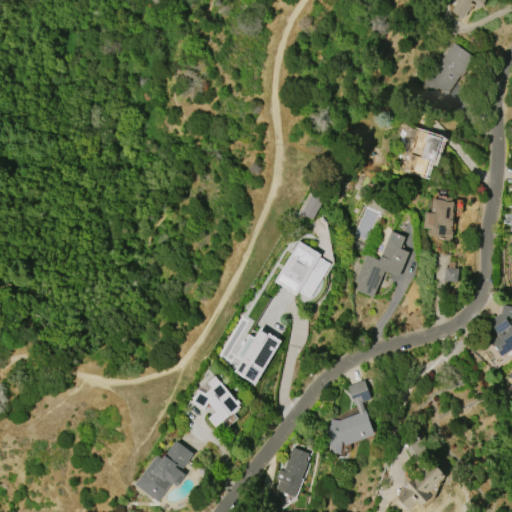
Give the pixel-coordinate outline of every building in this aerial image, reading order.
[(456,0),(451,13),(464,19),(471,6),(480,10),(484,0),(456,0)] [(474,57),(461,76),(458,75),(447,93),(437,87),(432,94),(419,86),(436,60),(437,61),(440,57),(442,58),(451,42),(474,57)] [(404,170),(417,129),(443,138),(435,164),(429,162),(424,176),(404,170)] [(437,195),(451,197),(450,201),(454,201),(453,212),(454,212),(453,219),(452,226),(451,231),(453,231),(452,239),(450,238),(450,240),(438,239),(438,238),(436,238),(436,236),(427,235),(428,230),(430,230),(430,228),(423,227),(425,212),(431,213),(433,199),(436,199),(437,195)] [(354,282),(365,254),(378,260),(390,231),(404,237),(400,249),(409,252),(398,277),(384,271),(382,275),(383,275),(374,297),(369,294),(368,295),(355,290),(358,283),(354,282)] [(298,241),(321,255),(319,257),(330,264),(310,298),(299,291),(297,295),(274,281),(298,241)] [(449,254),(435,253),(435,281),(457,282),(457,262),(449,262),(449,254)] [(488,322),(500,313),(502,305),(511,307),(511,348),(501,356),(491,342),(498,336),(488,322)] [(248,334),(254,338),(260,328),(281,341),(255,384),(234,371),(241,360),(235,356),(248,334)] [(347,386),(364,380),(370,399),(362,402),(365,410),(366,410),(375,435),(344,446),(342,440),(340,453),(329,451),(330,446),(326,446),(330,419),(337,420),(358,413),(355,404),(353,405),(347,386)] [(203,409),(190,402),(197,390),(205,394),(219,381),(236,401),(238,399),(240,403),(239,404),(241,406),(239,408),(240,409),(234,415),(233,414),(229,417),(229,416),(225,420),(224,419),(215,426),(208,418),(220,408),(210,397),(203,409)] [(135,485),(156,456),(161,460),(175,440),(193,453),(181,471),(186,474),(176,487),(171,483),(158,502),(135,485)] [(276,490),(292,447),(309,454),(306,461),(308,462),(294,497),(276,490)] [(397,496),(405,489),(405,488),(413,480),(415,482),(434,464),(445,477),(432,488),(435,491),(433,492),(435,493),(433,495),(432,494),(431,496),(422,505),(419,503),(410,511),(397,496)]
